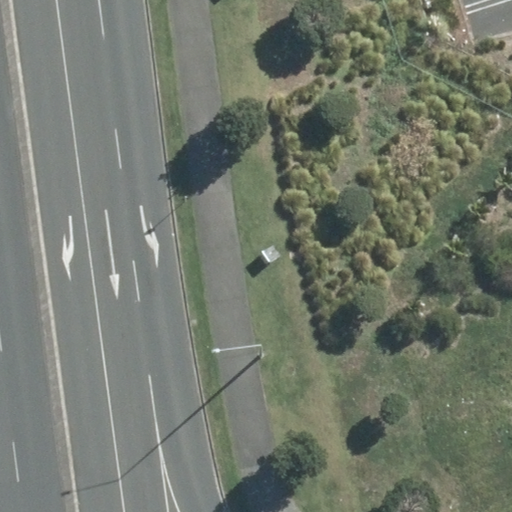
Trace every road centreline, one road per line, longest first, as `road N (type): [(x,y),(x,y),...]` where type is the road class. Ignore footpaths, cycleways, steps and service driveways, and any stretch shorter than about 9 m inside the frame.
road 1 (unclassified): [(68,0),(128,423)]
road 2 (unclassified): [(35,511),(0,250)]
